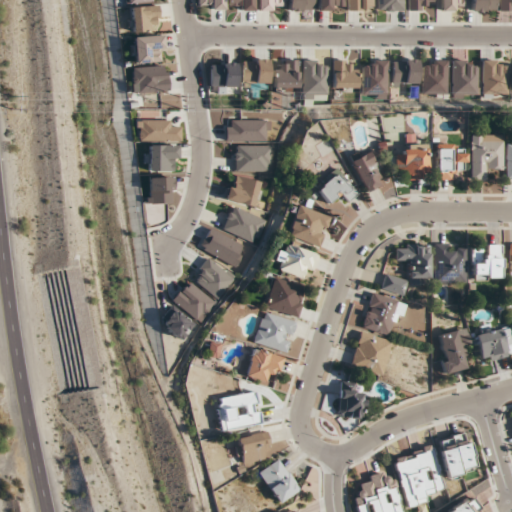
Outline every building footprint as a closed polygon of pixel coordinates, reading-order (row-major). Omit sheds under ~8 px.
[(222,0),(197,0),(197,10),(223,10),(222,0)] [(253,10),(252,0),(227,0),(228,10),(253,10)] [(257,0),(257,11),(282,11),(282,0),(257,0)] [(312,0),(287,0),(287,11),(313,11),(312,0)] [(317,0),(317,11),(344,11),(343,0),(317,0)] [(373,0),(346,0),(347,11),(373,11),(373,0)] [(403,0),(376,0),(377,11),(403,11),(403,0)] [(433,1),(433,0),(406,0),(407,11),(426,11),(426,1),(433,1)] [(438,0),(439,11),(456,11),(456,1),(465,1),(465,0),(438,0)] [(469,0),(470,11),(495,10),(494,0),(469,0)] [(498,10),(506,10),(506,2),(498,2),(498,10)] [(130,7),(130,31),(158,31),(158,7),(130,7)] [(162,36),(129,38),(130,64),(163,62),(162,36)] [(242,60),(242,87),(267,87),(267,60),(242,60)] [(297,88),(297,60),(281,60),(281,69),(272,69),(272,88),(297,88)] [(357,90),(357,69),(349,69),(349,60),(331,60),(331,90),(357,90)] [(388,60),(361,60),(361,98),(388,98),(388,60)] [(391,85),(419,85),(419,60),(391,60),(391,85)] [(447,98),(447,60),(421,60),(421,98),(447,98)] [(327,99),(327,61),(301,61),(301,99),(327,99)] [(477,61),(451,61),(451,98),(477,98),(477,61)] [(506,96),(506,61),(482,61),(482,96),(506,96)] [(237,88),(237,62),(210,62),(210,88),(237,88)] [(130,67),(131,92),(167,91),(167,67),(130,67)] [(169,121),(135,121),(135,141),(180,141),(180,130),(169,130),(169,121)] [(267,121),(225,121),(225,141),(267,141),(267,121)] [(470,135),(470,179),(489,179),(489,169),(501,169),(501,135),(470,135)] [(435,180),(453,180),(453,171),(465,171),(465,151),(457,151),(457,144),(435,144),(435,180)] [(396,171),(405,171),(405,178),(427,178),(427,145),(405,145),(405,153),(396,153),(396,171)] [(143,171),(176,171),(176,146),(143,146),(143,171)] [(234,171),(270,171),(270,146),(234,146),(234,171)] [(386,181),(368,151),(349,163),(367,193),(386,181)] [(337,196),(343,204),(356,194),(337,169),(313,187),(326,205),(337,196)] [(260,183),(231,175),(224,199),(253,207),(260,183)] [(147,177),(147,204),(171,204),(171,177),(147,177)] [(316,249),(329,218),(298,205),(285,236),(316,249)] [(254,245),(265,221),(232,206),(221,229),(254,245)] [(234,266),(243,245),(208,229),(198,250),(234,266)] [(271,269),(307,279),(314,254),(278,244),(271,269)] [(433,283),(465,283),(465,244),(433,244),(433,283)] [(429,245),(394,245),(394,264),(408,264),(408,277),(381,277),(381,293),(405,293),(405,285),(429,285),(429,245)] [(500,245),(470,245),(470,281),(500,281),(500,245)] [(218,299),(234,277),(207,257),(191,279),(218,299)] [(305,288),(273,277),(263,308),(295,318),(305,288)] [(199,323),(215,302),(187,281),(171,301),(199,323)] [(393,319),(400,321),(406,305),(372,292),(359,327),(386,337),(393,319)] [(183,341),(194,324),(172,310),(161,327),(183,341)] [(252,343),(284,353),(295,322),(262,312),(252,343)] [(511,355),(511,341),(508,327),(475,335),(482,363),(511,355)] [(435,335),(442,374),(465,370),(463,357),(471,356),(466,329),(435,335)] [(382,377),(393,342),(360,331),(348,366),(382,377)] [(266,374),(278,376),(282,356),(251,350),(245,379),(265,383),(266,374)] [(362,393),(354,392),(355,383),(340,382),(339,409),(348,410),(348,419),(361,419),(362,393)] [(255,392),(213,399),(220,432),(261,425),(255,392)] [(272,452),(265,430),(235,439),(242,461),(272,452)] [(435,441),(446,478),(475,470),(464,433),(435,441)] [(432,446),(392,456),(405,508),(426,503),(424,494),(443,490),(432,446)] [(299,489),(277,459),(257,474),(279,503),(299,489)] [(401,511),(395,481),(383,484),(381,474),(359,478),(362,491),(353,493),(356,511),(401,511)] [(479,511),(468,496),(445,511),(479,511)]
